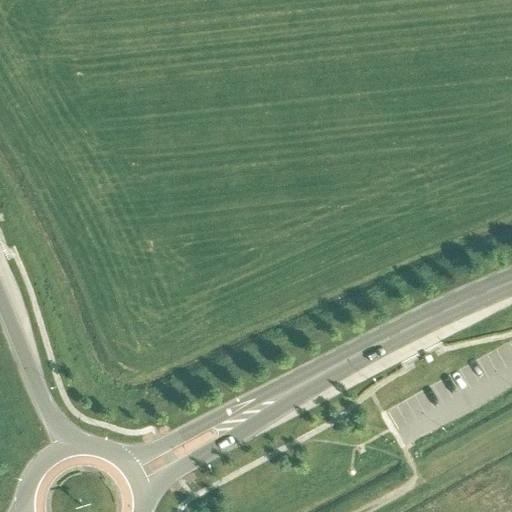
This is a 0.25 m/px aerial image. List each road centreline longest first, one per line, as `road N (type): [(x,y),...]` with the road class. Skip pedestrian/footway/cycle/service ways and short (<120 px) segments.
road 1 (primary): [(301,384),(511,281)]
road 2 (primary): [(141,502),(161,479),(301,384)]
road 3 (primary): [(301,384),(122,461)]
road 4 (trunk): [(79,447),(42,404),(0,300)]
